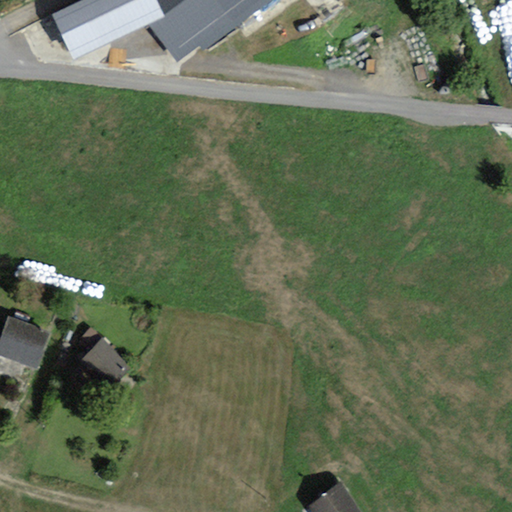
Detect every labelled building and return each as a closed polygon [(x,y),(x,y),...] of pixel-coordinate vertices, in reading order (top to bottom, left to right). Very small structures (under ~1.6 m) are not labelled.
[(165,18),(155,0),(85,0),(52,16),(72,58),(149,25),(165,18)] [(269,0),(155,0),(165,18),(149,25),(177,62),(199,47),(203,51),(269,0)] [(50,333),(7,317),(0,336),(0,356),(36,370),(50,333)] [(88,352),(102,338),(91,327),(77,341),(88,352)] [(131,368),(102,338),(88,352),(80,360),(110,389),(131,368)] [(306,506),(309,511),(359,511),(339,483),(306,506)]
